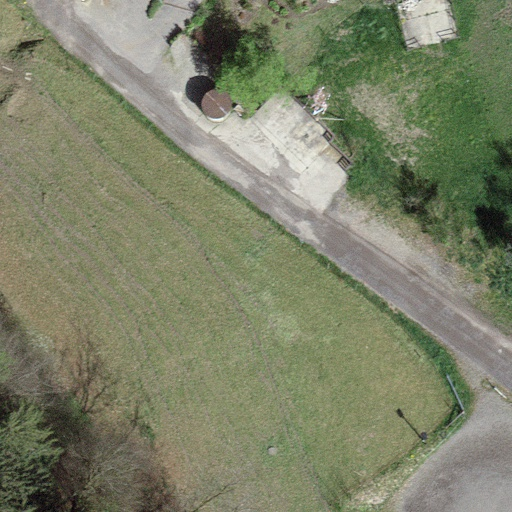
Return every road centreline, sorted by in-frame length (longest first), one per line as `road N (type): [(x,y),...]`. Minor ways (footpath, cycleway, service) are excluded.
road 1 (track): [(511,377),(84,56),(36,0)]
road 2 (track): [(0,329),(40,367),(146,511)]
